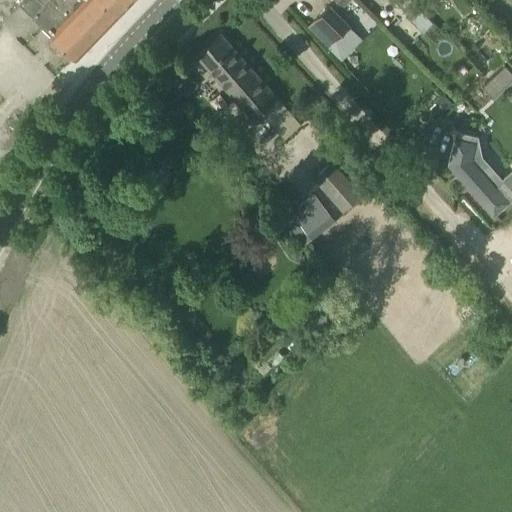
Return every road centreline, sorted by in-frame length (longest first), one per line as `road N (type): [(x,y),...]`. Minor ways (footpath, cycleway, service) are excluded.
road 1 (residential): [(488,265),(253,0)]
road 2 (tertiary): [(0,229),(106,71),(173,0)]
